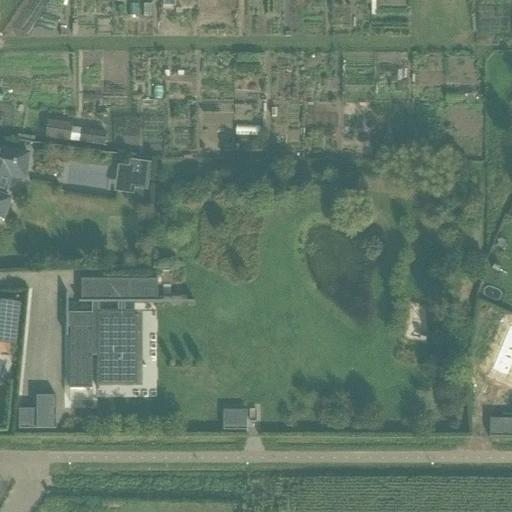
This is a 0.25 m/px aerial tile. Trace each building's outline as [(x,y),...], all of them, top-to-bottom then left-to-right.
[(46,139),(104,147),(107,134),(71,129),(72,126),(48,123),(46,139)] [(235,127),(235,136),(259,137),(260,128),(235,127)] [(0,219),(4,221),(10,202),(3,199),(11,178),(13,178),(14,168),(16,168),(17,164),(15,164),(16,153),(0,151),(0,219)] [(128,187),(146,190),(149,166),(131,164),(128,187)] [(91,304),(91,315),(67,316),(67,330),(70,330),(70,391),(91,391),(91,357),(97,357),(97,392),(99,392),(99,386),(132,386),(132,314),(125,314),(125,303),(156,303),(156,282),(81,282),(81,304),(91,304)] [(20,303),(0,301),(0,345),(16,347),(20,303)] [(17,410),(18,430),(54,429),(54,397),(35,397),(35,409),(17,410)] [(222,430),(246,429),(245,410),(222,411),(222,430)] [(489,421),(489,438),(501,438),(501,421),(489,421)]
